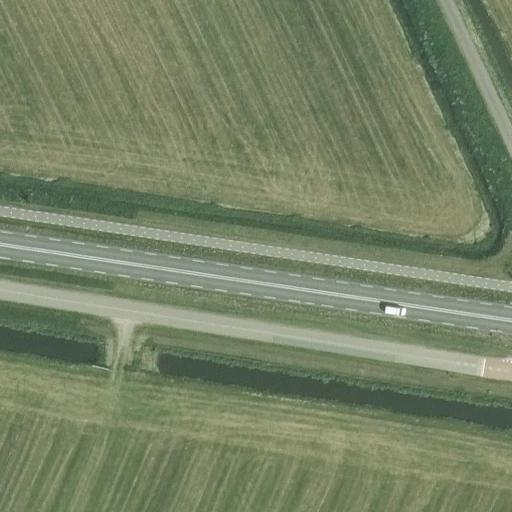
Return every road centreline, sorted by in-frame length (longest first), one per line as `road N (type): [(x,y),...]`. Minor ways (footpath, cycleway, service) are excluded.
road 1 (unclassified): [(511,373),(0,291)]
road 2 (primary): [(511,322),(0,247)]
road 3 (unclassified): [(511,145),(443,0)]
